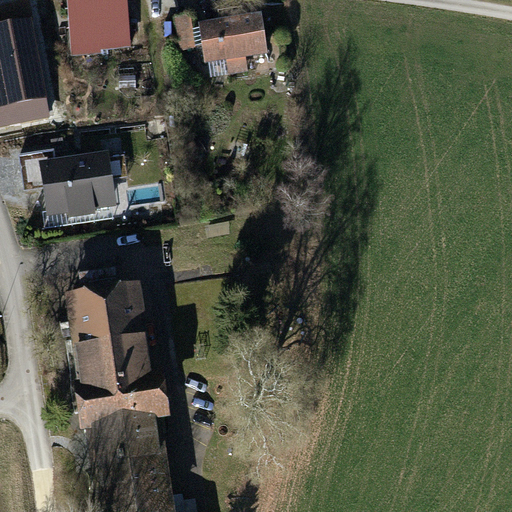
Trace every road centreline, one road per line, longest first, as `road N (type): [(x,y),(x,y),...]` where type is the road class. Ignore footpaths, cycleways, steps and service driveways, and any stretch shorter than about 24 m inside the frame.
road 1 (unclassified): [(0,403),(25,394),(0,234)]
road 2 (track): [(25,394),(47,511)]
